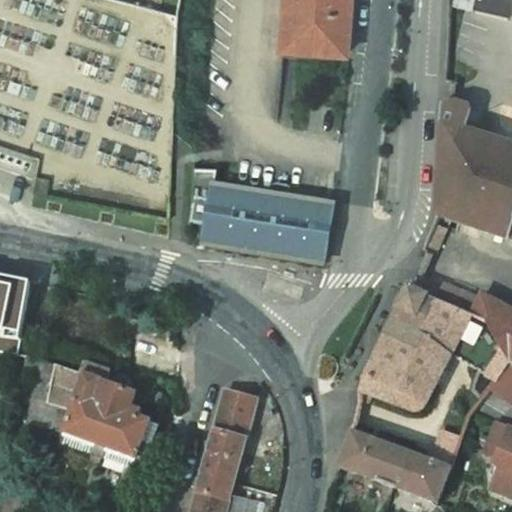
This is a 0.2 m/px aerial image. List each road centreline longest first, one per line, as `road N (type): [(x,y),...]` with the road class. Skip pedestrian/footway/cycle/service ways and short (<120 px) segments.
road 1 (unclassified): [(354,255),(385,247),(403,218),(417,151),(427,0)]
road 2 (unclassified): [(354,255),(380,0)]
road 3 (tertiary): [(223,303),(172,276),(0,239)]
road 4 (residential): [(223,303),(167,511)]
road 5 (tertiary): [(302,511),(311,432),(279,355)]
road 6 (unclassified): [(279,355),(340,286),(354,255)]
